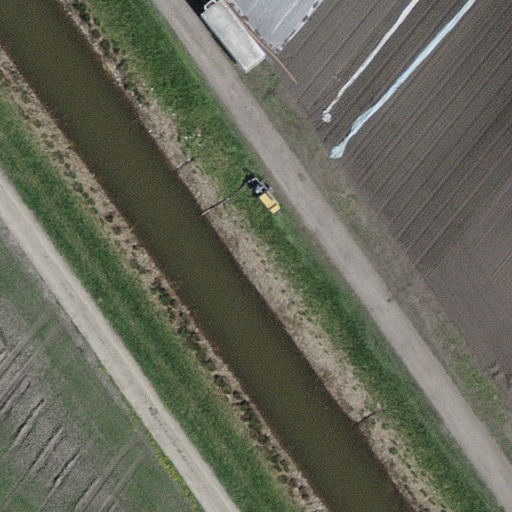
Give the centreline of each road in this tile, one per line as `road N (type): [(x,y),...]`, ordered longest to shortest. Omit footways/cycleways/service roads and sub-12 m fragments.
road 1 (track): [(186,0),(511,472)]
road 2 (track): [(205,511),(0,221)]
